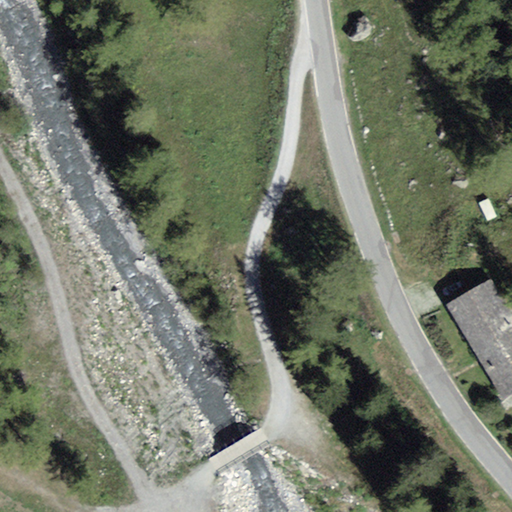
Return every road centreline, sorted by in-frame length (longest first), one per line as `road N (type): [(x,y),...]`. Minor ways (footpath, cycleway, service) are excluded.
road 1 (track): [(192,511),(205,481),(279,418),(281,391),(254,286),(254,254),(291,142),(306,32),(316,23)]
road 2 (tertiary): [(313,0),(339,144),(387,283),(476,438),(511,479)]
